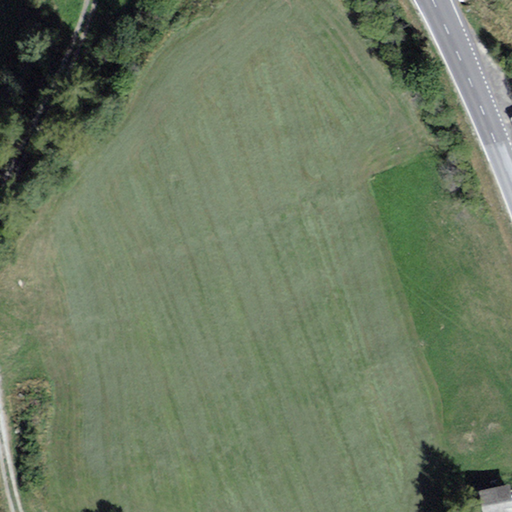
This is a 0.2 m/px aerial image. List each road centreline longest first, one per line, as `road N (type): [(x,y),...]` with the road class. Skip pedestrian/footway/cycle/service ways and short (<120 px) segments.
road 1 (track): [(94,0),(56,116),(0,210)]
road 2 (secondary): [(432,0),(511,186)]
